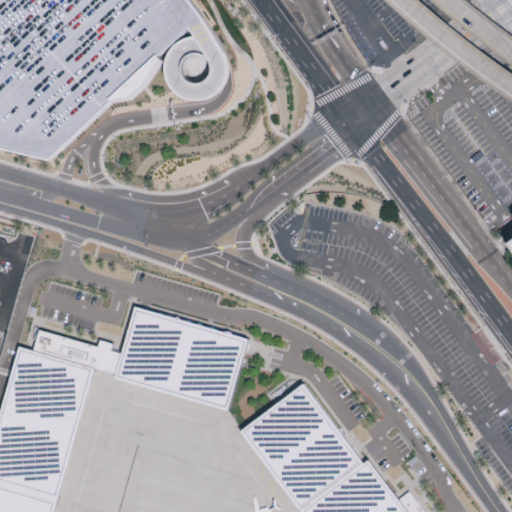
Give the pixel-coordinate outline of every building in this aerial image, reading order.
[(0,0),(0,147),(50,159),(112,100),(131,96),(146,82),(163,58),(160,55),(190,28),(195,35),(184,38),(173,46),(168,54),(165,63),(165,73),(168,83),(177,94),(187,99),(195,101),(202,101),(210,98),(217,94),(223,88),(227,80),(229,66),(229,59),(226,53),(203,15),(191,0),(0,0)] [(511,229),(503,236),(511,248),(511,229)] [(137,308),(117,378),(228,409),(247,341),(137,308)] [(21,350),(14,375),(0,424),(0,511),(54,511),(94,370),(21,350)] [(306,386),(364,464),(369,461),(407,511),(303,511),(243,432),(306,386)]
